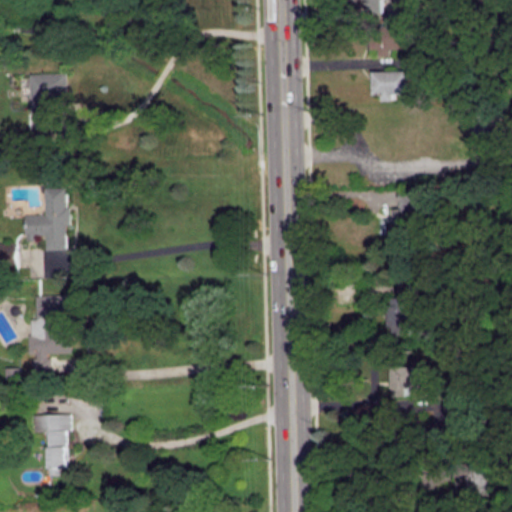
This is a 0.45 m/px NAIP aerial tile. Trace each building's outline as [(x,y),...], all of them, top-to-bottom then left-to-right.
[(375,25),(410,24),(411,47),(396,48),(396,54),(384,54),(384,48),(376,48),(375,25)] [(376,70),(412,69),(412,93),(396,93),(396,99),(385,99),(385,93),(376,93),(376,70)] [(32,73),(69,72),(69,94),(54,95),(55,125),(36,126),(35,111),(33,111),(32,73)] [(47,186),(68,186),(68,206),(72,206),(72,223),(67,223),(68,247),(49,248),(49,233),(39,233),(39,238),(29,239),(29,234),(28,234),(28,214),(48,214),(47,186)] [(391,236),(417,236),(418,190),(400,189),(399,207),(392,207),(391,236)] [(0,242),(19,242),(20,255),(20,266),(0,266),(0,242)] [(38,294),(72,293),(73,319),(68,319),(68,327),(73,327),(74,351),(48,351),(48,356),(53,356),(54,369),(54,381),(34,382),(34,356),(38,356),(38,352),(31,352),(30,332),(33,332),(33,318),(38,317),(38,294)] [(394,296),(412,296),(412,304),(415,304),(416,327),(413,327),(413,333),(392,333),(391,304),(394,304),(394,296)] [(394,365),(415,365),(416,379),(427,378),(427,385),(410,386),(410,395),(395,395),(394,365)] [(7,366),(22,366),(22,382),(7,383),(7,366)] [(443,411),(457,412),(457,426),(475,427),(476,397),(444,396),(443,411)] [(35,412),(53,412),(73,411),(73,429),(68,429),(69,455),(67,455),(67,465),(61,465),(62,473),(52,473),(51,445),(53,445),(53,430),(36,430),(35,412)] [(473,492),(489,492),(488,468),(472,469),(473,492)]
